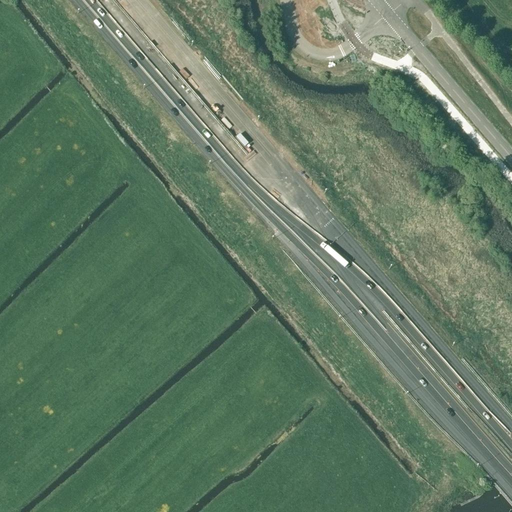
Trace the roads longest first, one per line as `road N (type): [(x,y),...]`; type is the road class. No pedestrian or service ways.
road 1 (motorway): [(97,0),(511,477)]
road 2 (motorway): [(511,440),(129,0)]
road 3 (tertiary): [(511,158),(389,15)]
road 4 (unclassified): [(389,15),(338,54),(319,55),(298,41),(285,0)]
